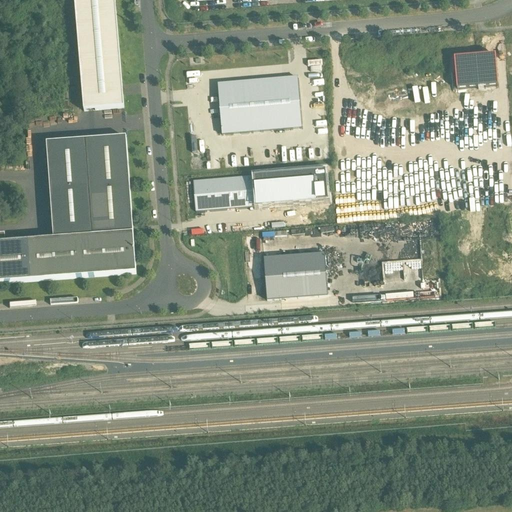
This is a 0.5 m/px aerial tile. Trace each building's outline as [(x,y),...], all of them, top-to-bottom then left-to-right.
[(74,0),(82,112),(124,109),(115,0),(74,0)] [(455,60),(458,91),(499,88),(496,57),(455,60)] [(219,87),(223,137),(302,130),(298,80),(219,87)] [(126,139),(86,142),(93,238),(133,235),(126,139)] [(86,142),(47,145),(54,241),(93,238),(86,142)] [(255,178),(257,208),(328,202),(326,172),(255,178)] [(193,183),(195,214),(257,208),(255,178),(193,183)] [(0,245),(0,285),(136,275),(133,235),(93,238),(54,241),(4,245),(0,245)] [(264,261),(266,301),(328,297),(325,257),(264,261)]
